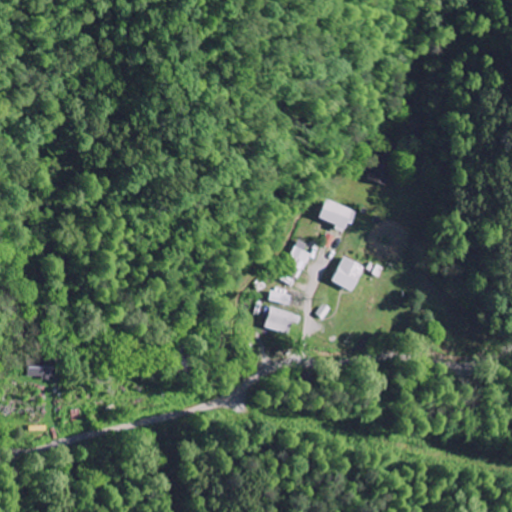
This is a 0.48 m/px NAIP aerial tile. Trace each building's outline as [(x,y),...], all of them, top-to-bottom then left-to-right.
[(388,186),(396,159),(374,152),(369,168),(373,169),(369,180),(388,186)] [(356,209),(325,199),(319,218),(336,224),(334,230),(343,232),(346,223),(351,225),(356,209)] [(306,251),(309,244),(301,240),(286,272),(300,279),(311,253),(306,251)] [(361,265),(339,257),(330,282),(352,291),(361,265)] [(268,300),(289,304),(291,294),(270,290),(268,300)] [(288,334),(293,313),(269,306),(264,327),(288,334)] [(56,376),(56,358),(29,359),(29,376),(56,376)]
